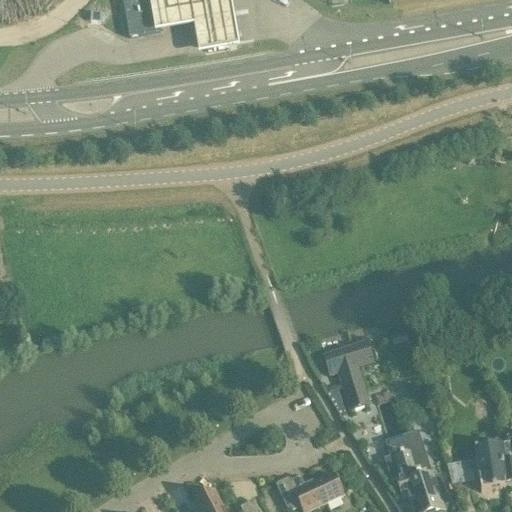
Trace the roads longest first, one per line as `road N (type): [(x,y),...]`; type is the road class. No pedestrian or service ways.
road 1 (unclassified): [(511,93),(340,151),(231,175)]
road 2 (unclassified): [(231,175),(0,187)]
road 3 (unclassified): [(305,376),(231,175)]
road 4 (primary): [(511,25),(351,50),(329,66)]
road 5 (primary): [(329,66),(355,75),(511,37)]
road 6 (primary): [(329,66),(146,97)]
road 7 (residential): [(180,467),(269,464),(305,453),(280,409)]
road 8 (primary): [(0,131),(111,118),(146,97)]
road 9 (primary): [(146,97),(109,89),(0,100)]
